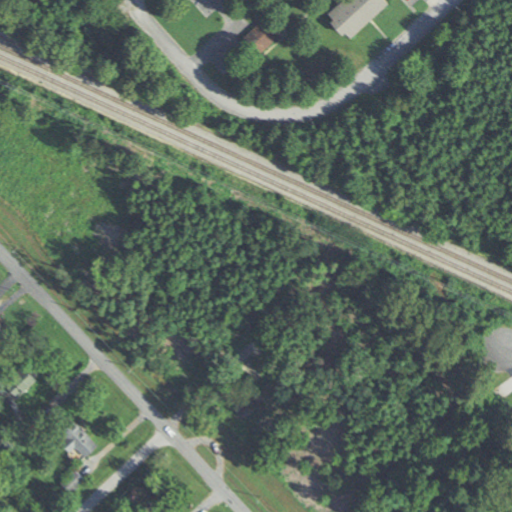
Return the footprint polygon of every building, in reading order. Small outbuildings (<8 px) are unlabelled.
[(386,3),(383,0),(339,0),(322,16),(344,41),(386,3)] [(276,40),(263,21),(240,37),(252,56),(276,40)] [(29,370),(22,363),(0,385),(0,388),(13,401),(35,380),(27,371),(29,370)] [(79,455),(89,451),(79,421),(55,429),(63,452),(76,448),(79,455)] [(58,482),(68,494),(82,482),(72,471),(58,482)] [(159,511),(144,497),(129,511),(159,511)]
